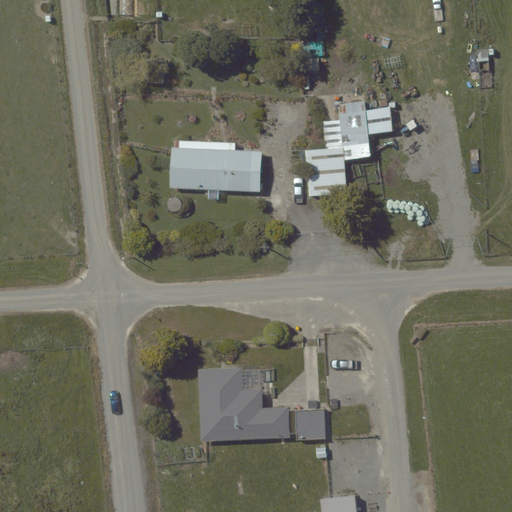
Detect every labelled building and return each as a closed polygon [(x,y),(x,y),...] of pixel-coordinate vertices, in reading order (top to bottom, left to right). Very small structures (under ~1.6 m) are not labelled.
[(382,30),(363,31),(364,51),(383,50),(382,30)] [(352,199),(347,164),(373,161),(364,90),(321,95),(327,148),(306,150),(312,204),(352,199)] [(239,155),(239,144),(174,141),(172,189),(263,193),(264,156),(239,155)] [(202,447),(266,446),(329,445),(328,408),(265,409),(265,373),(201,374),(202,447)] [(361,467),(343,468),(344,491),(362,491),(361,467)] [(360,511),(359,497),(322,499),(323,511),(360,511)]
